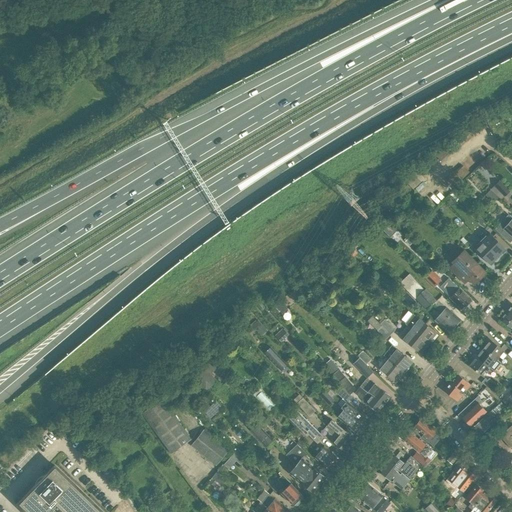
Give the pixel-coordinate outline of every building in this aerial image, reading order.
[(510,191),(500,181),(494,186),(504,196),(505,197),(510,191)] [(490,190),(485,195),(494,203),(499,198),(490,190)] [(475,218),(482,224),(485,221),(479,215),(475,218)] [(511,218),(509,215),(496,229),(510,242),(511,240),(511,218)] [(386,218),(379,226),(391,237),(398,230),(386,218)] [(481,239),(499,257),(506,250),(489,232),(481,239)] [(415,240),(409,234),(404,239),(410,245),(415,240)] [(491,265),(499,257),(481,239),(473,247),(491,265)] [(349,244),(341,252),(350,261),(358,253),(354,249),(349,244)] [(474,283),(485,272),(464,251),(453,262),(455,264),(450,268),(464,282),(469,278),(474,283)] [(368,277),(373,272),(366,266),(362,271),(368,277)] [(441,279),(433,271),(432,271),(425,278),(434,287),(441,280),(441,279)] [(424,290),(410,273),(400,283),(415,299),(416,297),(428,310),(432,305),(441,313),(435,320),(450,332),(461,319),(437,300),(436,301),(426,289),(424,290)] [(458,287),(454,283),(445,291),(451,297),(450,297),(462,309),(463,308),(464,308),(467,305),(467,303),(471,300),(458,287)] [(411,305),(412,307),(417,303),(407,292),(402,296),(403,297),(411,305)] [(280,300),(275,305),(282,313),(288,308),(280,300)] [(511,315),(507,312),(501,319),(511,327),(511,330),(511,332),(511,315)] [(419,319),(413,314),(405,323),(407,325),(407,326),(428,342),(436,333),(419,319)] [(392,333),(395,330),(385,319),(381,323),(392,333)] [(258,320),(252,326),(255,330),(261,336),(267,331),(258,320)] [(392,333),(381,323),(380,324),(379,323),(375,327),(378,330),(377,331),(386,339),(392,333)] [(253,328),(249,324),(244,328),(248,332),(253,328)] [(420,353),(428,342),(407,326),(399,336),(420,353)] [(288,334),(284,329),(275,336),(280,341),(288,334)] [(234,343),(243,336),(239,331),(230,337),(234,343)] [(497,360),(504,351),(488,337),(485,341),(487,343),(483,348),(497,360)] [(404,372),(412,362),(392,345),(384,356),(388,359),(404,372)] [(271,347),(264,353),(281,371),(287,365),(271,347)] [(501,363),(497,360),(483,348),(479,353),(477,351),(474,355),(490,368),(494,371),(501,363)] [(369,368),(365,364),(371,359),(363,351),(358,355),(360,357),(359,358),(369,368)] [(208,353),(187,372),(205,392),(217,381),(211,374),(220,366),(208,353)] [(483,377),(490,368),(474,355),(471,358),(474,360),(469,365),(483,377)] [(366,378),(373,372),(369,368),(359,358),(353,364),(366,378)] [(396,382),(404,372),(388,359),(380,369),(396,382)] [(332,374),(338,369),(331,360),(325,365),(332,374)] [(257,379),(263,373),(258,367),(252,373),(257,379)] [(355,389),(345,377),(339,369),(333,374),(339,382),(341,385),(341,384),(351,394),(355,389)] [(178,392),(191,382),(183,371),(169,381),(178,392)] [(467,390),(471,385),(458,374),(451,382),(460,390),(463,387),(467,390)] [(391,397),(367,378),(360,387),(372,397),(373,395),(385,404),(391,397)] [(497,385),(489,378),(487,380),(485,378),(482,382),(491,391),(497,385)] [(457,402),(462,396),(458,393),(460,390),(451,382),(444,391),(457,402)] [(346,402),(347,402),(348,400),(351,396),(350,395),(351,394),(341,384),(341,385),(337,389),(334,393),(346,402)] [(372,397),(360,387),(355,393),(378,412),(384,404),(385,404),(373,395),(372,397)] [(330,405),(335,400),(325,390),(320,395),(330,405)] [(472,426),(494,405),(482,392),(458,415),(463,420),(465,419),(472,426)] [(309,417),(315,411),(309,405),(299,394),(294,400),(309,417)] [(172,454),(191,439),(162,399),(142,413),(172,454)] [(341,408),(344,410),(354,418),(365,428),(372,420),(360,410),(356,407),(355,409),(346,402),(341,408)] [(477,437),(491,425),(488,422),(496,414),(505,406),(501,402),(492,410),(471,429),(477,437)] [(307,436),(309,434),(317,443),(323,437),(296,409),(288,417),(307,436)] [(354,418),(344,410),(338,416),(348,424),(347,425),(348,426),(359,435),(361,436),(363,436),(366,432),(366,430),(364,429),(365,428),(354,418)] [(415,426),(424,434),(422,437),(433,446),(441,437),(436,432),(421,419),(415,426)] [(344,430),(332,420),(328,425),(352,444),(358,437),(346,427),(344,430)] [(256,425),(250,430),(266,447),(273,440),(263,429),(262,431),(256,425)] [(346,452),(352,444),(328,425),(324,429),(333,436),(331,438),(331,440),(334,442),(346,452)] [(511,425),(500,436),(511,449),(511,448),(511,425)] [(216,465),(229,450),(204,430),(191,445),(216,465)] [(425,456),(424,458),(429,461),(435,453),(410,433),(404,440),(425,456)] [(297,467),(319,485),(326,477),(302,458),(306,453),(296,444),(285,455),(296,466),(297,467)] [(331,470),(340,459),(324,446),(315,457),(331,470)] [(429,461),(424,458),(416,451),(412,456),(425,466),(429,461)] [(452,464),(460,455),(455,451),(447,460),(452,464)] [(241,465),(245,460),(242,458),(235,452),(224,465),(229,469),(236,461),(241,465)] [(393,454),(386,463),(400,474),(401,472),(409,479),(410,479),(421,465),(411,456),(407,460),(405,463),(393,454)] [(400,474),(386,463),(379,471),(392,481),(402,489),(410,479),(409,479),(401,472),(400,474)] [(103,511),(56,466),(47,475),(49,477),(45,481),(44,480),(40,483),(42,485),(38,489),(35,487),(19,504),(27,511),(48,511),(56,504),(64,511),(103,511)] [(313,492),(319,485),(297,467),(296,466),(290,473),(313,492)] [(475,476),(468,470),(462,466),(457,472),(450,480),(456,485),(460,488),(456,493),(455,492),(452,496),(458,501),(465,492),(463,491),(475,476)] [(221,485),(226,478),(223,476),(225,473),(219,468),(212,478),(221,485)] [(279,474),(281,476),(278,480),(286,488),(281,493),(294,505),(297,505),(300,502),(300,499),(303,496),(281,473),(279,474)] [(386,509),(390,503),(382,496),(382,495),(369,484),(363,491),(386,509)] [(472,510),(476,506),(485,494),(486,494),(483,491),(483,490),(476,485),(466,498),(471,502),(468,506),(472,510)] [(288,511),(290,511),(264,490),(257,499),(260,501),(268,507),(273,511),(288,511)] [(383,511),(386,509),(363,491),(358,497),(371,508),(368,511),(383,511)] [(470,511),(479,511),(481,510),(483,511),(487,511),(497,501),(490,495),(489,496),(486,494),(485,494),(476,506),(472,510),(470,511)] [(451,508),(455,503),(451,499),(447,505),(451,508)] [(254,511),(273,511),(268,507),(260,501),(253,511),(254,511)] [(426,511),(441,511),(432,502),(424,509),(426,511)]
